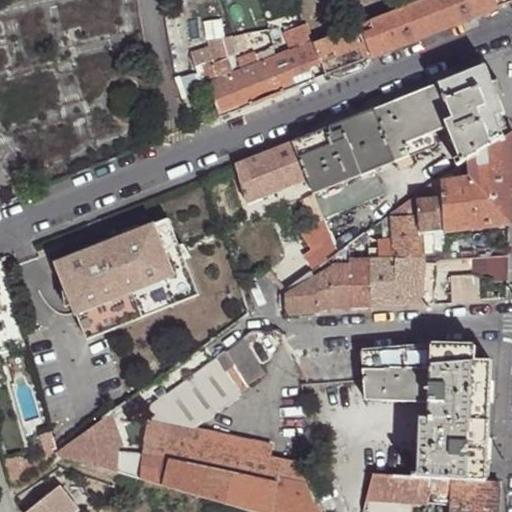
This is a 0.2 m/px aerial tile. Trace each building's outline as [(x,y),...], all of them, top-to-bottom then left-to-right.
[(420,38),(498,7),(494,0),(422,0),(372,21),(377,32),(363,37),(371,57),(412,41),(420,38)] [(359,26),(363,37),(377,32),(372,21),(359,26)] [(307,46),(313,43),(306,25),(300,28),(302,33),(307,46)] [(302,33),(300,28),(299,26),(289,27),(293,34),(302,33)] [(326,76),(371,57),(363,37),(359,26),(315,43),(313,43),(319,59),(326,76)] [(290,52),(307,46),(302,33),(293,34),(289,27),(277,29),(282,38),(290,52)] [(211,42),(206,43),(208,54),(203,56),(206,64),(212,61),(212,64),(224,59),(231,77),(240,73),(240,58),(238,50),(237,47),(282,38),(277,29),(211,42)] [(212,98),(220,117),(314,81),(308,64),(319,59),(313,43),(307,46),(290,52),(240,73),(231,77),(224,59),(212,64),(212,61),(206,64),(203,56),(193,60),(196,68),(200,66),(207,86),(208,86),(210,89),(208,90),(211,98),(212,98)] [(407,96),(374,109),(396,163),(410,156),(406,145),(449,128),(463,164),(468,161),(506,138),(499,121),(507,118),(485,66),(415,94),(407,96)] [(374,109),(355,118),(376,170),(396,163),(374,109)] [(329,128),(295,142),(309,180),(315,195),(376,170),(355,118),(336,125),(329,128)] [(406,145),(410,156),(448,142),(449,142),(449,128),(446,130),(406,145)] [(459,167),(463,164),(449,128),(449,142),(459,167)] [(511,133),(506,138),(468,161),(470,182),(453,183),(441,183),(442,200),(445,230),(505,223),(507,160),(511,159),(511,133)] [(295,142),(237,165),(250,205),(309,180),(295,142)] [(376,170),(315,195),(322,217),(324,219),(385,194),(376,170)] [(441,183),(453,183),(452,172),(440,180),(441,183)] [(418,196),(411,201),(393,215),(395,240),(395,261),(395,263),(422,263),(422,251),(422,233),(418,202),(418,196)] [(442,200),(434,201),(418,202),(422,233),(445,230),(442,200)] [(126,236),(56,264),(81,325),(123,308),(125,314),(167,297),(164,292),(193,281),(168,220),(140,231),(141,235),(128,240),(126,236)] [(338,255),(332,237),(317,247),(327,262),(328,262),(338,255)] [(395,261),(395,240),(380,241),(381,262),(395,261)] [(436,251),(422,251),(422,263),(434,262),(435,263),(435,257),(436,257),(436,251)] [(469,269),(469,256),(436,257),(435,257),(435,263),(434,262),(435,271),(469,269)] [(370,261),(350,263),(350,270),(352,307),(371,306),(370,263),(370,261)] [(397,305),(395,263),(395,261),(381,262),(370,263),(371,306),(397,305)] [(421,295),(422,263),(395,263),(397,305),(421,304),(421,295)] [(350,270),(331,271),(333,307),(352,307),(350,270)] [(333,307),(331,271),(315,281),(317,308),(319,308),(333,307)] [(315,281),(313,273),(286,292),(286,297),(285,297),(286,314),(315,311),(317,311),(319,308),(317,308),(315,281)] [(452,303),(480,300),(479,275),(450,275),(452,303)] [(123,308),(81,325),(87,340),(199,297),(193,281),(164,292),(167,297),(125,314),(123,308)] [(434,295),(421,295),(421,304),(434,304),(434,295)] [(20,349),(28,347),(22,328),(15,330),(20,349)] [(248,345),(257,341),(254,333),(251,333),(220,357),(241,394),(251,388),(249,385),(266,374),(248,345)] [(477,348),(430,349),(429,398),(428,422),(489,422),(491,361),(476,361),(477,348)] [(429,398),(430,349),(360,354),(363,395),(429,398)] [(193,424),(241,394),(220,357),(148,408),(147,425),(147,431),(190,427),(193,424)] [(489,427),(489,422),(428,422),(422,422),(421,426),(417,477),(431,479),(452,480),(486,480),(489,427)] [(58,455),(118,472),(119,469),(118,447),(111,447),(110,442),(103,424),(58,455)] [(147,431),(271,456),(274,445),(247,439),(190,427),(147,431)] [(275,483),(277,477),(271,456),(147,431),(144,454),(275,483)] [(50,461),(58,455),(52,433),(43,436),(50,461)] [(118,447),(119,469),(135,469),(136,447),(118,447)] [(226,503),(256,511),(270,511),(275,483),(144,454),(142,471),(142,479),(205,499),(226,503)] [(311,484),(304,463),(271,456),(277,477),(311,484)] [(134,477),(142,479),(142,471),(134,470),(134,477)] [(367,499),(390,502),(429,504),(430,492),(431,479),(417,477),(374,476),(367,499)] [(320,511),(311,484),(277,477),(275,483),(270,511),(320,511)] [(497,511),(498,482),(486,480),(452,480),(452,493),(451,511),(497,511)] [(34,511),(75,511),(59,492),(34,511)] [(367,499),(365,511),(375,511),(386,511),(390,502),(367,499)]
